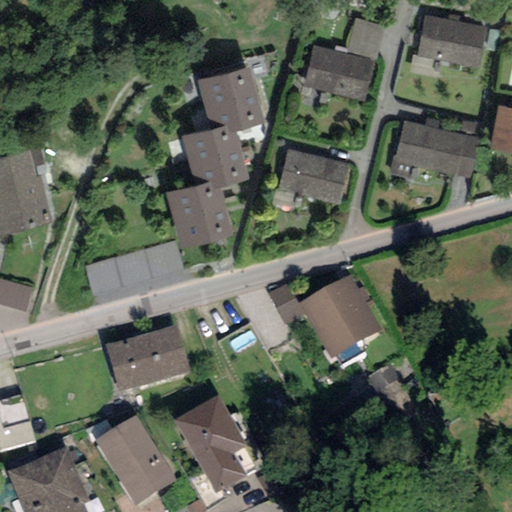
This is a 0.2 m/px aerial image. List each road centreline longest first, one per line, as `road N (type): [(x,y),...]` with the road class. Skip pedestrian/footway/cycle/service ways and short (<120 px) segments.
road 1 (residential): [(0,350),(511,205)]
road 2 (track): [(41,338),(58,257),(119,106),(133,83),(179,63)]
